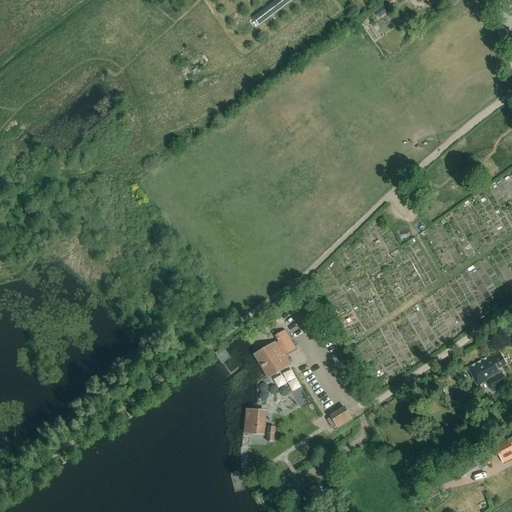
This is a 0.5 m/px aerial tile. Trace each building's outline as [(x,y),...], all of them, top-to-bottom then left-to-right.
[(279,0),(251,22),(256,29),(295,0),(279,0)] [(375,12),(378,17),(388,9),(384,5),(375,12)] [(482,309),(490,306),(487,299),(492,297),(490,290),(476,296),(482,309)] [(277,342),(255,355),(268,376),(269,378),(291,365),(285,355),(286,354),(286,355),(296,350),(285,331),(275,337),(278,342),(277,342)] [(505,365),(499,353),(489,358),(489,356),(471,366),(467,368),(477,386),(481,384),(488,380),(494,392),(508,384),(502,373),(499,374),(497,370),(505,365)] [(327,421),(334,432),(338,430),(337,430),(352,422),(345,411),(327,421)] [(248,434),(263,435),(267,436),(268,429),(264,428),(265,413),(250,412),(248,434)] [(511,433),(500,440),(502,443),(495,447),(504,464),(511,459),(511,433)] [(483,452),(473,458),(478,467),(480,471),(490,465),(483,452)] [(473,458),(455,470),(461,479),(478,467),(473,458)] [(318,511),(313,494),(303,497),(305,504),(307,504),(307,511),(318,511)]
